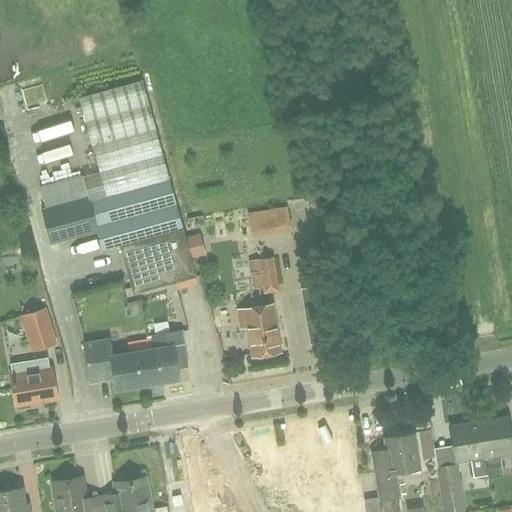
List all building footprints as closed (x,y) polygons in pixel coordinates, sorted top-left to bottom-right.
[(37,190),(42,210),(51,245),(98,232),(103,252),(120,247),(133,295),(197,277),(141,81),(78,99),(99,173),(37,190)] [(291,209),(251,215),(255,240),(295,233),(291,209)] [(205,236),(190,240),(197,262),(211,257),(205,236)] [(255,286),(277,284),(274,258),(252,260),(255,286)] [(253,357),(281,352),(272,305),(238,311),(242,328),(248,327),(253,357)] [(56,345),(45,310),(22,317),(33,352),(56,345)] [(152,337),(154,350),(156,350),(162,383),(180,380),(178,368),(189,367),(183,332),(152,337)] [(156,350),(154,350),(112,357),(109,341),(85,345),(91,382),(115,378),(117,391),(162,383),(156,350)] [(57,401),(51,369),(12,376),(18,407),(57,401)] [(500,453),(511,450),(511,435),(508,417),(479,423),(488,476),(489,479),(504,476),(500,453)] [(488,476),(479,423),(449,428),(456,462),(469,459),(473,478),(488,476)] [(399,511),(397,499),(401,498),(397,474),(421,470),(416,434),(384,439),(385,450),(372,452),(375,472),(380,501),(382,501),(383,511),(399,511)] [(313,446),(297,449),(298,453),(294,453),(296,466),(284,469),(291,511),(305,508),(303,497),(324,493),(325,493),(318,451),(319,451),(318,449),(314,450),(313,446)] [(319,451),(318,451),(325,493),(324,493),(324,495),(347,491),(349,503),(363,500),(356,458),(343,460),(341,447),(319,451)] [(246,458),(228,461),(231,480),(235,479),(240,507),(259,504),(260,511),(285,511),(279,479),(279,478),(266,481),(262,463),(262,459),(247,462),(246,458)] [(457,466),(439,469),(444,496),(461,493),(457,466)] [(101,511),(99,496),(85,499),(82,478),(53,482),(57,511),(101,511)] [(151,511),(146,478),(116,484),(117,493),(99,496),(101,511),(151,511)] [(0,511),(25,511),(22,489),(0,492),(0,511)] [(380,511),(379,498),(365,500),(366,511),(380,511)]
